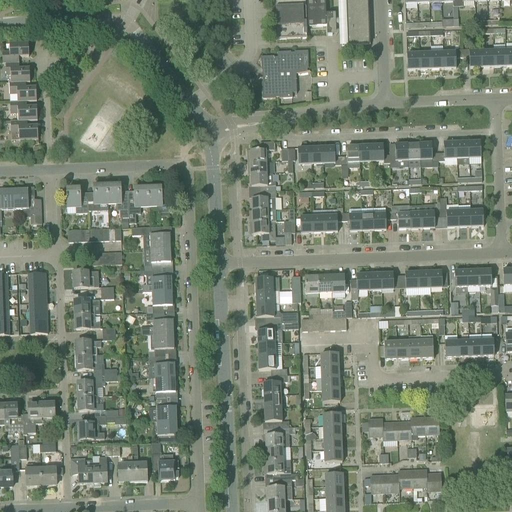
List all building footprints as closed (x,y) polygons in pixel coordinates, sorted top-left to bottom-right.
[(275,0),(277,40),(307,39),(306,27),(305,0),(275,0)] [(343,0),(344,9),(343,9),(344,46),(368,45),(367,15),(364,15),(364,9),(367,9),(366,0),(343,0)] [(327,27),(327,36),(332,36),(335,26),(335,22),(333,22),(332,15),(327,16),(327,17),(324,17),(324,4),(318,4),(318,3),(308,3),(309,27),(310,27),(309,25),(315,24),(315,27),(327,27)] [(5,65),(19,64),(18,58),(29,58),(28,45),(9,45),(9,53),(2,53),(2,65),(5,65)] [(456,70),(455,60),(461,60),(461,51),(454,51),(455,54),(442,54),(443,70),(456,70)] [(481,69),(480,53),(468,54),(468,51),(461,51),(461,60),(469,59),(469,69),(481,69)] [(279,98),(279,100),(292,99),(292,94),(296,94),(296,95),(296,75),(312,73),(312,72),(307,73),(307,70),(308,70),(307,52),(294,53),(294,54),(290,54),(290,53),(277,54),(277,59),(274,59),(274,58),(260,58),(261,71),(264,71),(265,79),(258,80),(258,81),(262,80),(262,83),(261,83),(262,100),(275,100),(275,99),(279,98)] [(505,68),(505,52),(493,53),(493,69),(505,68)] [(493,69),(493,53),(480,53),(481,69),(493,69)] [(443,70),(442,54),(430,55),(430,71),(443,70)] [(419,71),(418,55),(406,56),(407,72),(419,71)] [(430,71),(430,55),(418,55),(419,71),(430,71)] [(19,71),(19,64),(5,65),(6,76),(10,76),(11,84),(30,83),(29,70),(19,71)] [(30,83),(11,84),(9,84),(9,95),(10,103),(36,102),(36,89),(26,90),(25,84),(30,83)] [(10,122),(37,121),(37,109),(26,109),(26,103),(36,103),(36,102),(10,103),(10,115),(18,114),(18,122),(10,122)] [(37,122),(37,121),(10,122),(11,134),(18,134),(19,142),(38,141),(37,128),(27,128),(27,122),(37,122)] [(250,164),(266,164),(266,152),(274,152),(274,144),(259,144),(259,152),(247,152),(247,160),(250,160),(250,164)] [(444,161),(456,160),(456,144),(443,145),(444,155),(438,155),(438,164),(445,163),(444,161)] [(468,166),(467,144),(456,144),(456,160),(456,166),(468,166)] [(481,165),(480,144),(467,144),(468,166),(481,165)] [(432,155),(431,145),(419,146),(420,162),(420,169),(421,169),(438,168),(437,164),(438,164),(438,155),(432,155)] [(408,162),(407,146),(395,147),(395,157),(389,157),(389,165),(390,170),(408,169),(408,162)] [(420,162),(419,146),(407,146),(408,162),(408,169),(420,169),(420,162)] [(383,147),(371,148),(371,164),(384,163),(384,166),(389,165),(389,157),(383,157),(383,147)] [(359,164),(358,148),(346,149),(347,158),(341,159),(341,167),(347,167),(347,164),(359,164)] [(359,164),(371,164),(371,148),(358,148),(359,164)] [(322,149),(310,150),(310,166),(323,165),(322,149)] [(334,149),(322,149),(323,165),(335,165),(335,167),(341,167),(341,159),(335,159),(334,149)] [(281,163),(287,163),(292,163),(294,163),(294,150),(281,151),(281,163)] [(310,166),(310,150),(297,150),(298,166),(310,166)] [(266,164),(250,164),(247,164),(248,172),(250,172),(250,177),(267,176),(266,164)] [(275,188),(273,188),(272,176),(267,176),(250,177),(251,189),(259,189),(259,194),(275,194),(275,188)] [(107,206),(107,188),(104,188),(104,185),(93,186),(93,201),(87,202),(87,208),(87,213),(107,212),(107,206)] [(110,188),(107,188),(107,206),(115,205),(116,212),(119,212),(120,220),(128,220),(128,212),(128,202),(121,203),(121,187),(118,187),(117,185),(109,185),(110,188)] [(140,209),(148,208),(148,190),(134,191),(134,202),(128,202),(128,212),(128,220),(129,226),(136,226),(135,215),(140,215),(140,209)] [(161,190),(148,190),(148,208),(156,208),(157,215),(169,214),(168,196),(168,205),(162,205),(161,190)] [(13,212),(13,191),(0,191),(0,222),(1,223),(1,212),(13,212)] [(14,211),(24,211),(24,219),(30,219),(30,227),(41,226),(40,201),(34,202),(34,199),(28,199),(28,191),(13,191),(13,212),(14,212),(14,211)] [(87,215),(87,213),(87,208),(81,209),(80,191),(66,191),(67,209),(76,209),(76,216),(87,215)] [(276,211),(276,199),(275,194),(259,194),(259,200),(251,200),(252,213),(276,211)] [(440,220),(440,205),(439,205),(433,206),(433,207),(421,207),(422,215),(422,230),(434,230),(434,220),(440,220)] [(422,215),(421,207),(409,208),(409,215),(410,231),(422,230),(422,215)] [(252,220),(252,225),(268,224),(276,224),(276,211),(252,213),(249,213),(249,220),(252,220)] [(483,228),(483,212),(471,213),(471,229),(483,228)] [(386,232),(386,222),(391,222),(391,213),(385,213),(385,216),(373,217),(374,232),(386,232)] [(410,231),(409,215),(397,216),(397,213),(391,213),(391,222),(398,221),(398,231),(407,231),(410,231)] [(459,229),(458,213),(440,214),(440,220),(446,220),(446,229),(452,229),(459,229)] [(471,229),(471,213),(458,213),(459,229),(468,229),(471,229)] [(343,223),(342,215),(337,215),(337,218),(324,218),(325,234),(337,234),(337,224),(343,223)] [(349,233),(362,233),(361,217),(348,217),(348,215),(342,215),(343,223),(349,223),(349,233)] [(373,217),(361,217),(362,233),(374,232),(373,217)] [(325,234),(324,218),(312,219),(313,235),(316,234),(325,234)] [(313,235),(312,219),(300,219),(301,235),(313,235)] [(294,223),(290,223),(284,224),(284,236),(295,235),(294,223)] [(275,241),(274,224),(268,224),(252,225),(250,225),(250,232),(252,232),(253,236),(252,236),(252,237),(260,237),(261,242),(275,241)] [(161,229),(151,229),(132,230),(132,238),(150,237),(151,251),(170,251),(170,236),(161,236),(161,229)] [(171,264),(170,251),(151,251),(151,268),(144,268),(144,273),(151,273),(163,272),(162,265),(171,264)] [(511,271),(502,271),(503,287),(511,287),(511,271)] [(172,293),(171,279),(163,279),(163,272),(151,273),(144,273),(144,277),(152,277),(152,287),(142,287),(143,294),(152,294),(172,293)] [(479,289),(478,272),(466,273),(467,289),(467,295),(479,295),(479,289)] [(478,272),(479,289),(491,288),(491,272),(478,272)] [(73,274),(74,290),(99,289),(98,273),(73,274)] [(467,289),(466,273),(454,273),(455,290),(455,296),(467,295),(467,289)] [(405,291),(418,291),(417,274),(405,275),(405,291)] [(429,274),(417,274),(418,291),(430,290),(429,274)] [(441,274),(429,274),(430,290),(442,290),(441,274)] [(28,276),(28,291),(46,290),(45,275),(28,276)] [(393,275),(380,276),(381,292),(393,292),(393,275)] [(356,282),(350,282),(351,302),(357,302),(357,293),(369,292),(368,276),(356,277),(356,282)] [(369,292),(381,292),(380,276),(368,276),(369,292)] [(344,277),(331,278),(331,295),(345,294),(344,277)] [(318,295),(318,278),(304,279),(305,296),(318,295)] [(331,278),(318,278),(318,295),(331,295),(331,278)] [(255,280),(256,294),(273,293),(272,280),(255,280)] [(46,305),(46,290),(28,291),(29,306),(46,305)] [(172,308),(172,293),(152,294),(152,316),(164,315),(164,308),(172,308)] [(273,306),(273,293),(256,294),(256,307),(273,306)] [(94,316),(94,308),(99,308),(98,302),(74,303),(75,317),(94,316)] [(29,306),(30,321),(47,320),(46,305),(29,306)] [(0,306),(0,321),(8,322),(8,307),(0,306)] [(298,325),(298,315),(281,315),(279,313),(273,313),(273,306),(256,307),(257,320),(265,320),(265,326),(298,325)] [(345,320),(345,313),(332,313),(333,316),(333,321),(334,321),(340,320),(345,320)] [(173,337),(173,322),(164,322),(164,315),(152,316),(153,329),(140,329),(140,338),(151,337),(154,337),(173,337)] [(94,324),(94,316),(75,317),(75,331),(99,330),(99,324),(94,324)] [(47,336),(47,320),(30,321),(30,336),(47,336)] [(0,337),(9,337),(8,322),(0,321),(0,337)] [(274,333),(281,332),(298,331),(298,325),(265,326),(265,332),(257,333),(258,346),(275,345),(274,333)] [(174,351),(173,337),(154,337),(151,337),(151,351),(149,352),(149,359),(166,358),(165,351),(174,351)] [(469,359),(481,358),(481,342),(469,343),(469,359)] [(493,342),(481,342),(481,358),(494,358),(493,342)] [(95,357),(95,349),(100,349),(100,343),(76,344),(76,358),(95,357)] [(396,344),(397,361),(409,361),(408,343),(396,344)] [(421,360),(420,343),(408,343),(409,361),(421,360)] [(432,343),(420,343),(421,360),(433,360),(432,343)] [(445,360),(457,359),(457,343),(444,344),(445,360)] [(457,343),(457,359),(469,359),(469,343),(457,343)] [(384,362),(397,361),(396,344),(384,344),(384,362)] [(275,358),(275,345),(258,346),(258,359),(275,358)] [(320,356),(321,368),(338,368),(338,355),(320,356)] [(102,371),(102,366),(103,365),(103,357),(95,357),(76,358),(77,372),(93,371),(93,378),(116,377),(116,371),(102,371)] [(175,380),(174,365),(166,365),(166,358),(149,359),(149,368),(155,368),(155,380),(175,380)] [(270,372),(271,378),(287,377),(286,371),(275,372),(275,358),(258,359),(259,372),(270,372)] [(321,380),(339,380),(338,368),(321,368),(321,380)] [(131,372),(127,372),(127,381),(138,381),(138,375),(131,375),(131,372)] [(102,390),(101,383),(117,383),(116,377),(93,378),(94,384),(77,385),(78,399),(97,398),(97,390),(102,390)] [(263,385),(263,398),(280,397),(280,384),(287,384),(287,377),(271,378),(271,384),(263,385)] [(175,394),(175,380),(155,380),(156,401),(167,401),(167,394),(175,394)] [(321,380),(322,392),(339,392),(339,380),(321,380)] [(322,392),(322,405),(323,405),(328,404),(340,404),(339,392),(322,392)] [(281,410),(280,397),(263,398),(264,411),(281,410)] [(97,406),(97,398),(78,399),(78,413),(102,412),(102,406),(97,406)] [(176,423),(176,408),(167,409),(167,401),(156,401),(157,423),(176,423)] [(42,426),(41,405),(28,406),(29,416),(23,416),(24,437),(27,437),(26,435),(35,435),(35,426),(42,426)] [(54,405),(41,405),(42,426),(48,426),(48,430),(54,430),(54,405)] [(24,431),(23,416),(17,417),(16,406),(4,407),(4,427),(5,432),(24,431)] [(272,424),(273,430),(289,430),(288,423),(282,423),(281,410),(264,411),(264,424),(272,424)] [(323,429),(340,428),(340,415),(322,416),(323,429)] [(128,426),(127,417),(118,417),(105,418),(95,418),(95,425),(78,426),(79,442),(104,441),(104,435),(98,435),(98,427),(106,427),(106,425),(115,424),(115,427),(128,426)] [(438,419),(424,420),(425,437),(439,437),(438,419)] [(396,425),(397,442),(411,442),(410,438),(410,420),(410,424),(396,425)] [(424,420),(410,420),(410,438),(425,437),(424,420)] [(383,439),(382,425),(382,421),(368,422),(367,422),(368,439),(383,439)] [(177,437),(176,423),(157,423),(157,445),(169,445),(168,437),(177,437)] [(397,442),(396,425),(382,425),(383,439),(383,443),(397,442)] [(341,440),(340,428),(323,429),(323,440),(341,440)] [(283,449),(282,436),(295,436),(295,432),(301,431),(301,429),(289,430),(273,430),(273,437),(265,437),(265,442),(262,442),(263,450),(265,450),(283,449)] [(341,452),(341,440),(323,440),(324,452),(341,452)] [(178,478),(178,463),(160,464),(159,456),(161,456),(160,445),(151,446),(152,473),(158,473),(159,483),(175,482),(175,481),(176,481),(178,480),(178,478)] [(40,454),(56,454),(55,446),(43,446),(40,447),(40,454)] [(19,461),(18,447),(11,448),(11,461),(19,461)] [(120,457),(119,447),(111,447),(111,457),(120,457)] [(132,459),(133,484),(147,483),(146,464),(137,464),(137,448),(132,448),(132,459)] [(265,450),(266,463),(283,463),(283,449),(265,450)] [(342,464),(341,452),(324,452),(324,465),(342,464)] [(435,455),(435,459),(431,459),(431,464),(440,463),(440,454),(435,455)] [(133,484),(132,459),(126,459),(126,465),(117,465),(118,485),(133,484)] [(107,485),(106,460),(99,460),(99,465),(92,465),(92,469),(93,486),(93,489),(101,488),(101,485),(107,485)] [(78,475),(79,486),(93,486),(92,469),(84,469),(83,461),(70,462),(71,477),(71,475),(78,475)] [(283,476),(283,463),(266,463),(266,468),(264,468),(264,476),(274,476),(275,482),(291,482),(296,481),(295,476),(291,476),(290,475),(283,476)] [(0,488),(12,488),(12,473),(12,472),(11,472),(5,472),(5,466),(0,466),(0,488)] [(26,488),(41,488),(40,471),(33,471),(33,466),(26,466),(26,488)] [(62,470),(40,471),(41,488),(56,487),(55,477),(62,477),(62,470)] [(426,472),(412,473),(413,490),(426,490),(426,494),(427,494),(426,472)] [(426,472),(427,494),(441,493),(441,476),(426,476),(426,472)] [(398,477),(384,478),(385,495),(399,495),(398,473),(398,477)] [(412,473),(398,473),(399,495),(399,491),(413,490),(412,473)] [(326,489),(343,488),(342,476),(325,476),(326,489)] [(370,496),(385,495),(384,478),(370,478),(370,496)] [(267,489),(267,502),(284,502),(284,501),(291,501),(291,482),(275,482),(275,489),(267,489)] [(343,500),(343,488),(326,489),(326,501),(343,500)] [(340,511),(344,511),(343,500),(326,501),(326,511),(340,511)] [(267,502),(267,511),(284,511),(284,502),(267,502)]
